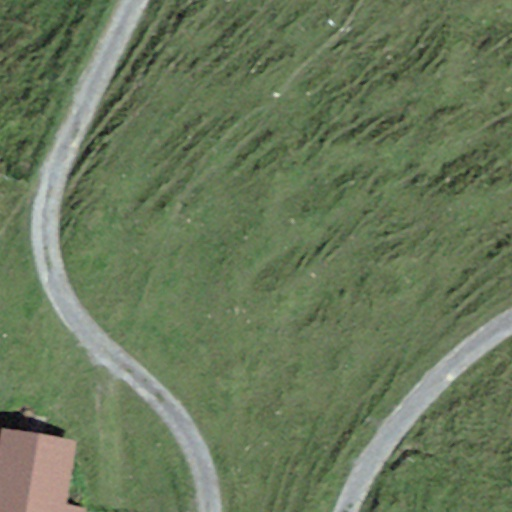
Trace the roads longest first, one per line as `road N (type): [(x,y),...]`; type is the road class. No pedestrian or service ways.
road 1 (track): [(134,0),(45,198),(47,250),(60,301),(131,392),(198,458),(210,511)]
road 2 (track): [(337,511),(377,444),(449,362),(511,319)]
